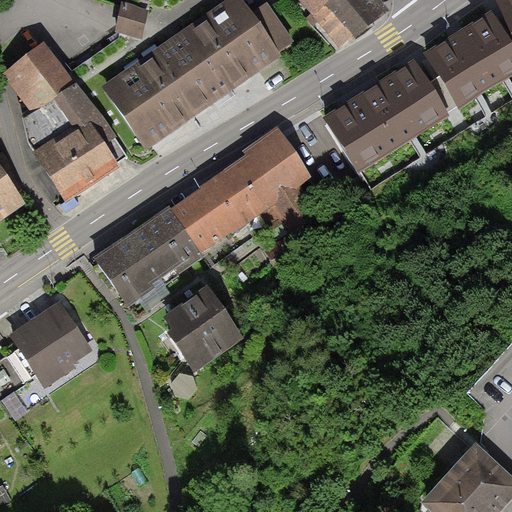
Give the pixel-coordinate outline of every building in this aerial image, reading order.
[(230,0),(224,4),(102,88),(147,153),(283,60),(278,52),(292,42),(266,6),(253,15),(246,5),(242,0),(230,0)] [(389,11),(379,0),(297,0),(341,49),(389,11)] [(511,0),(504,0),(498,3),(511,35),(511,0)] [(128,3),(123,1),(115,31),(120,32),(126,34),(143,38),(151,9),(135,5),(128,3)] [(511,43),(492,12),(424,57),(439,80),(470,127),(511,100),(511,43)] [(69,73),(45,41),(2,72),(33,115),(76,84),(74,81),(69,73)] [(415,65),(328,121),(372,189),(470,127),(439,80),(429,87),(415,65)] [(67,199),(129,158),(114,138),(116,137),(78,82),(76,84),(33,115),(26,120),(30,143),(67,199)] [(186,202),(172,212),(201,255),(257,216),(268,232),(282,222),(291,235),(320,215),(302,188),(314,180),(279,129),(244,153),(248,159),(230,171),(223,176),(186,202)] [(0,222),(26,205),(0,167),(0,222)] [(204,259),(201,255),(172,212),(170,210),(148,225),(95,262),(129,311),(204,259)] [(243,341),(207,292),(162,325),(198,374),(243,341)] [(82,333),(60,302),(9,337),(18,351),(0,363),(0,397),(2,396),(16,417),(107,354),(88,328),(82,333)] [(500,511),(511,498),(511,478),(476,447),(422,507),(428,511),(500,511)]
